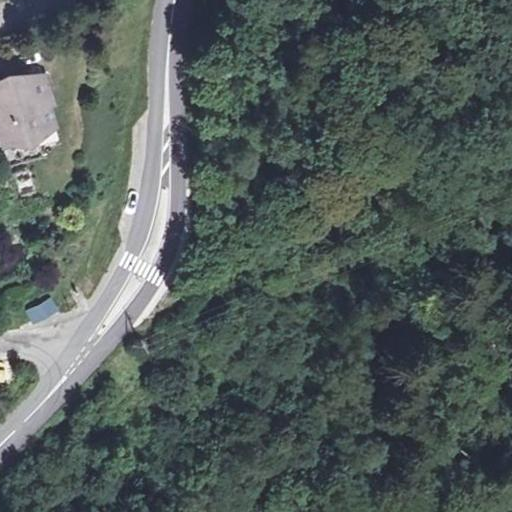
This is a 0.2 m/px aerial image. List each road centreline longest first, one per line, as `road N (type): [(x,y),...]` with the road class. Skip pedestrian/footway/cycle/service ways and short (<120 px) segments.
road 1 (secondary): [(81,357),(143,302),(169,250),(178,188),(165,105)]
road 2 (secondary): [(165,105),(138,237),(81,357)]
road 3 (secondary): [(81,357),(0,448)]
